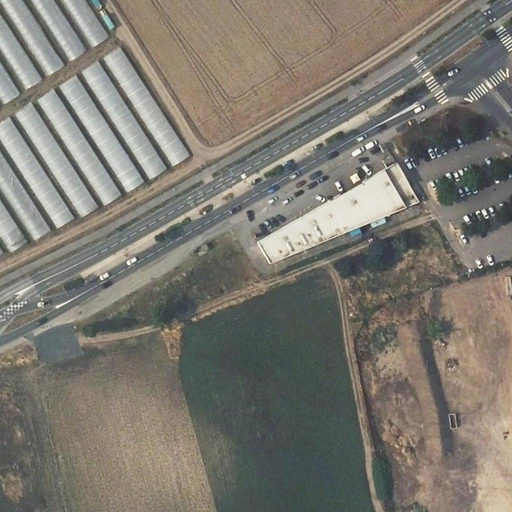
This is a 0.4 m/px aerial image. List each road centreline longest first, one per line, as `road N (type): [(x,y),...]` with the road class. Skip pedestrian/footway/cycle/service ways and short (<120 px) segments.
road 1 (secondary): [(100,285),(473,65)]
road 2 (track): [(43,320),(67,341),(136,334),(436,211)]
road 3 (track): [(345,320),(458,291),(482,299),(497,320),(511,424)]
road 4 (track): [(381,511),(326,256)]
